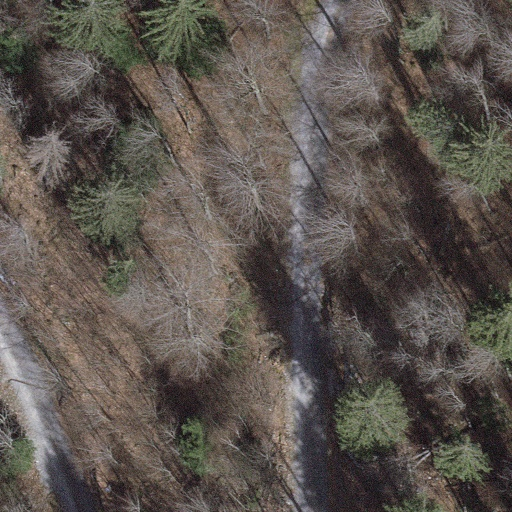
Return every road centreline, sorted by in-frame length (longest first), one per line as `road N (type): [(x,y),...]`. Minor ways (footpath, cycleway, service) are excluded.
road 1 (track): [(315,511),(304,159),(359,0)]
road 2 (track): [(78,511),(0,321)]
